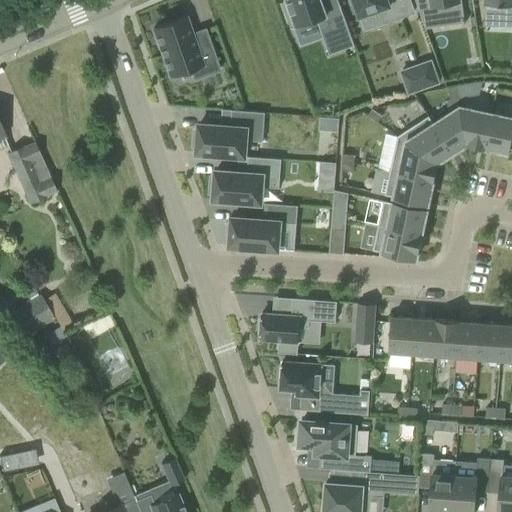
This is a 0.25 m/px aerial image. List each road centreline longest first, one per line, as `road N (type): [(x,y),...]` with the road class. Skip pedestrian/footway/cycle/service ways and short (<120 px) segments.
road 1 (residential): [(190,263),(431,278),(452,267),(470,206),(511,213)]
road 2 (residential): [(190,263),(98,2)]
road 3 (residential): [(281,511),(190,263)]
